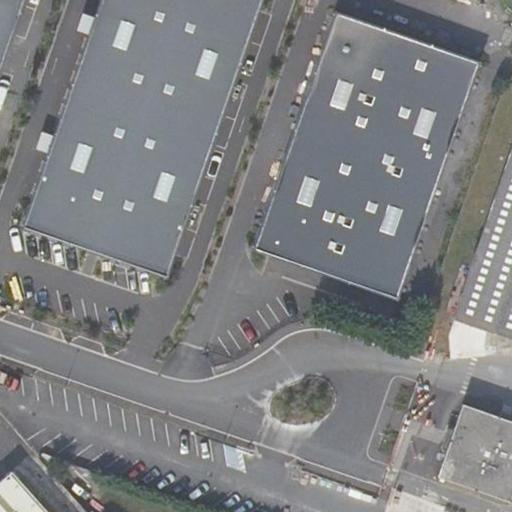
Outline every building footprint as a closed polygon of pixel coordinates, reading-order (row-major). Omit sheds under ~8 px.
[(0,0),(0,69),(23,0),(0,0)] [(245,0),(99,0),(17,242),(162,291),(260,5),(245,0)] [(329,21),(249,260),(392,309),(473,72),(329,21)] [(511,146),(455,315),(511,334),(511,146)] [(439,336),(426,332),(422,344),(435,348),(439,336)] [(509,499),(511,490),(511,419),(461,402),(436,474),(509,499)] [(46,511),(11,471),(0,480),(0,511),(46,511)]
